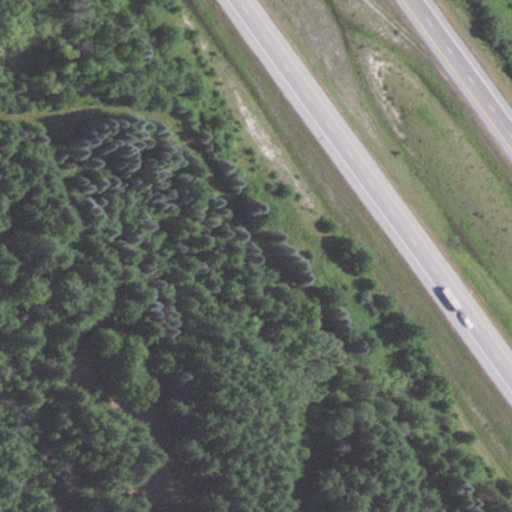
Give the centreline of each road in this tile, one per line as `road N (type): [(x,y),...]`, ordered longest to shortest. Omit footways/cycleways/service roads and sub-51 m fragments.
road 1 (motorway): [(243,0),(511,370)]
road 2 (motorway): [(511,132),(416,0)]
